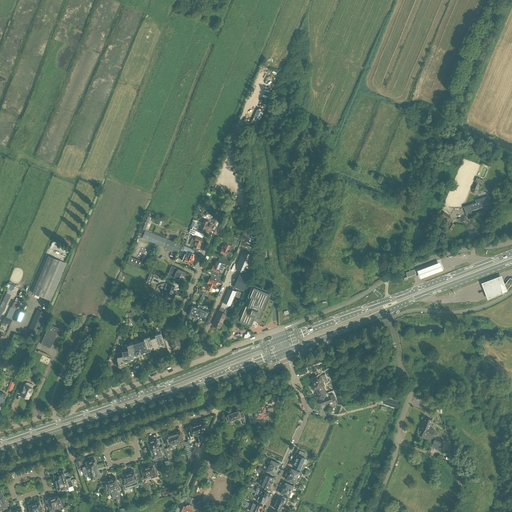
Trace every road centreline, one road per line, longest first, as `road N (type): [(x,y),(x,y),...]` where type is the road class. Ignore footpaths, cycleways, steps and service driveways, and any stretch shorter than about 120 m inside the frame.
road 1 (primary): [(0,449),(284,350)]
road 2 (primary): [(281,340),(71,417)]
road 3 (unclassified): [(511,241),(406,268),(386,279),(386,300)]
road 4 (track): [(357,276),(403,317),(446,319),(437,345),(442,356)]
road 5 (unclassified): [(196,361),(73,406),(71,417)]
road 6 (residential): [(265,511),(305,417),(294,379)]
road 7 (primary): [(386,311),(511,261)]
road 8 (primary): [(511,253),(386,300)]
road 9 (residential): [(196,361),(183,310),(211,239)]
